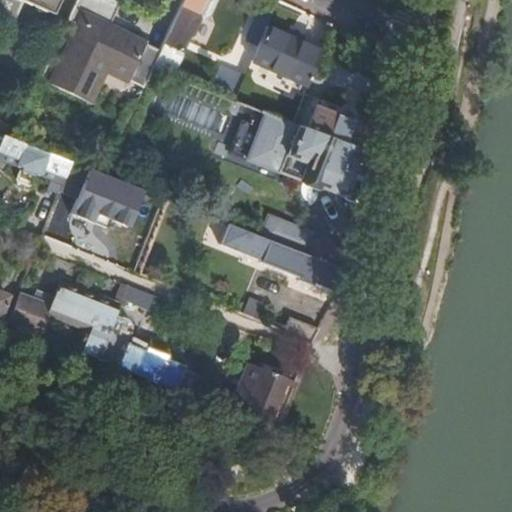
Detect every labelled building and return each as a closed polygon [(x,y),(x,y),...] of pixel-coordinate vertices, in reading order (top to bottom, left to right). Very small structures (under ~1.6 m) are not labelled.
[(0,0),(0,13),(12,19),(22,0),(0,0)] [(22,0),(53,14),(59,0),(22,0)] [(76,0),(64,29),(73,33),(49,86),(87,103),(103,70),(127,80),(128,77),(145,85),(152,68),(160,51),(108,27),(118,4),(109,0),(76,0)] [(183,0),(169,31),(160,51),(152,68),(168,75),(178,50),(180,51),(187,37),(192,35),(199,19),(197,14),(203,0),(183,0)] [(288,38),(266,29),(252,61),(271,69),(303,83),(308,85),(321,53),(301,44),(303,39),(290,33),(288,38)] [(303,83),(271,69),(266,81),(290,92),(293,86),(300,89),(303,83)] [(368,155),(374,124),(304,97),(292,125),(368,155)] [(292,125),(260,112),(252,136),(288,151),(280,172),(315,187),(316,186),(345,198),(347,201),(352,203),(357,202),(362,178),(360,178),(368,155),(292,125)] [(242,159),(254,127),(241,122),(229,154),(242,159)] [(69,163),(13,141),(4,137),(2,136),(0,141),(0,166),(2,168),(5,162),(22,169),(20,172),(33,177),(34,174),(52,181),(49,189),(58,193),(67,171),(69,163)] [(90,171),(81,192),(101,199),(100,202),(113,207),(114,205),(134,212),(142,191),(104,177),(90,171)] [(338,293),(343,270),(299,253),(228,225),(220,246),(260,261),(259,263),(281,271),(280,272),(298,279),(297,281),(309,286),(310,283),(330,291),(338,293)] [(343,270),(346,254),(311,240),(308,247),(302,245),(299,253),(343,270)] [(121,305),(129,283),(124,281),(115,303),(121,305)] [(100,359),(117,314),(121,305),(115,303),(61,282),(53,304),(20,292),(11,315),(8,323),(41,336),(49,315),(87,330),(79,351),(100,359)] [(0,319),(8,323),(11,315),(2,311),(7,297),(0,294),(0,319)] [(194,396),(200,382),(181,375),(185,365),(167,359),(168,354),(148,347),(147,351),(128,343),(131,334),(131,328),(130,323),(126,318),(117,314),(100,359),(194,396)] [(310,344),(316,328),(289,318),(283,334),(310,344)] [(275,428),(294,381),(247,362),(240,380),(249,383),(238,413),(275,428)] [(249,383),(240,380),(228,409),(238,413),(249,383)]
